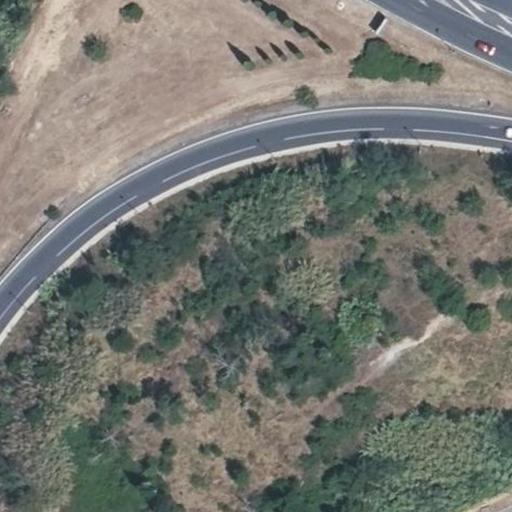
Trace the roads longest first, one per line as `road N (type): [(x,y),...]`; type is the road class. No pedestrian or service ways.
road 1 (trunk): [(0,302),(81,220),(155,170),(222,144),(300,125),(379,119),(511,130)]
road 2 (primary): [(397,0),(511,53)]
